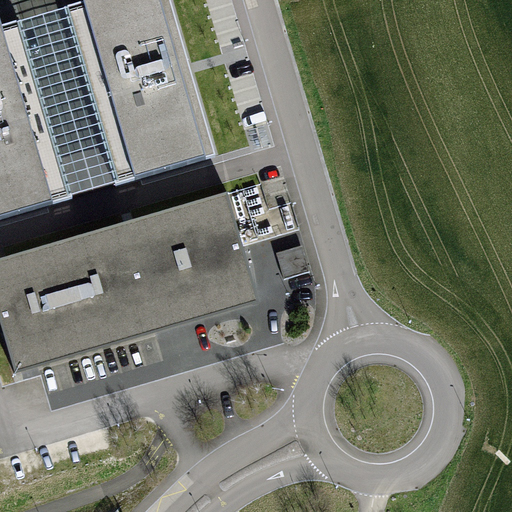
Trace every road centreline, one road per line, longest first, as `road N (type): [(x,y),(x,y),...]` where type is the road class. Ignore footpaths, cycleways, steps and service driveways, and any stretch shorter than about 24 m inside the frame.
road 1 (unclassified): [(329,456),(378,477),(423,461),(447,421),(440,375),(405,343),(359,341),(318,373),(310,419)]
road 2 (unclassified): [(310,419),(252,443),(171,511)]
road 3 (unclassified): [(218,511),(279,473),(329,456)]
